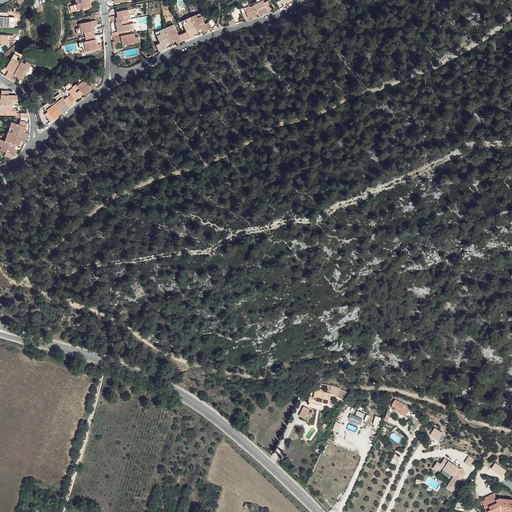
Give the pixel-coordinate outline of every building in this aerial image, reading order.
[(91,0),(76,0),(77,4),(74,5),(76,10),(92,6),(91,2),(91,0)] [(254,4),(259,14),(259,15),(272,9),(268,1),(264,3),(263,0),(257,0),(258,2),(254,4)] [(245,20),(259,14),(254,4),(250,5),(247,1),(242,3),(244,7),(241,9),(245,20)] [(128,20),(131,19),(130,15),(135,14),(134,8),(117,11),(118,15),(118,17),(111,18),(112,23),(117,22),(128,20)] [(0,26),(11,27),(11,23),(15,23),(15,17),(8,17),(8,13),(0,12),(0,26)] [(205,24),(202,16),(198,18),(197,15),(191,17),(197,31),(202,29),(204,32),(212,29),(209,23),(205,24)] [(197,31),(191,17),(186,20),(187,23),(183,24),(187,32),(183,34),(186,40),(194,37),(192,33),(197,31)] [(86,37),(95,35),(93,26),(97,25),(96,20),(79,24),(80,28),(77,29),(78,34),(85,33),(86,37)] [(129,24),(128,20),(117,22),(118,32),(114,32),(115,37),(126,35),(125,30),(135,28),(134,23),(129,24)] [(186,40),(183,34),(179,35),(176,28),(172,29),(170,26),(165,29),(171,42),(176,40),(177,44),(186,40)] [(171,42),(165,29),(160,31),(161,34),(157,36),(161,43),(157,45),(159,51),(167,48),(166,44),(171,42)] [(135,37),(135,33),(126,35),(115,37),(115,41),(117,41),(122,40),(122,42),(123,45),(139,42),(139,37),(135,37)] [(0,34),(0,44),(8,45),(9,41),(14,41),(14,35),(0,34)] [(97,45),(95,35),(86,37),(86,41),(79,43),(80,48),(84,48),(85,52),(90,51),(102,48),(101,44),(97,45)] [(21,62),(25,56),(16,51),(6,69),(9,71),(10,72),(8,77),(11,80),(21,62)] [(23,62),(21,62),(11,80),(15,82),(18,76),(23,79),(32,64),(36,66),(39,62),(27,55),(23,62)] [(83,94),(85,95),(96,87),(90,79),(86,81),(82,76),(78,79),(80,82),(76,85),(83,94)] [(72,102),(83,94),(76,85),(73,87),(70,83),(65,87),(71,94),(68,97),(72,102)] [(0,105),(13,106),(13,100),(17,100),(17,96),(9,96),(9,91),(2,91),(2,95),(0,95),(0,105)] [(62,113),(73,104),(72,102),(68,97),(65,100),(60,94),(56,97),(58,100),(54,103),(62,113)] [(51,122),(62,113),(54,103),(50,105),(48,103),(44,106),(49,112),(45,114),(51,122)] [(16,116),(16,113),(16,111),(12,111),(13,109),(13,106),(0,105),(0,115),(16,115),(16,116)] [(9,132),(26,138),(28,134),(24,132),(27,123),(21,121),(19,125),(12,122),(9,132)] [(25,142),(26,138),(9,132),(5,141),(16,145),(18,146),(19,146),(21,141),(25,142)] [(15,150),(16,145),(5,141),(1,140),(0,141),(0,149),(4,151),(6,152),(5,155),(5,156),(11,158),(13,155),(15,155),(17,151),(16,151),(15,150)] [(339,388),(330,385),(328,391),(337,394),(339,388)] [(314,393),(310,392),(307,402),(317,404),(317,401),(321,402),(328,404),(331,393),(315,389),(314,393)] [(391,404),(391,407),(404,416),(409,407),(395,400),(393,400),(391,404)] [(409,407),(404,416),(411,417),(409,422),(412,423),(408,431),(413,433),(422,413),(409,408),(409,407)] [(360,424),(362,419),(351,413),(348,418),(360,424)] [(338,432),(341,423),(336,421),(332,430),(338,432)] [(446,434),(435,428),(431,434),(441,441),(446,434)] [(471,467),(476,460),(469,455),(464,462),(471,467)] [(442,463),(437,462),(433,469),(438,471),(441,467),(454,476),(447,487),(454,492),(467,472),(446,458),(442,463)] [(501,470),(495,466),(492,472),(498,476),(501,470)] [(62,497),(39,489),(37,493),(61,501),(62,497)] [(485,499),(480,501),(485,510),(487,509),(488,511),(511,511),(511,498),(498,497),(496,499),(493,493),(484,497),(485,499)]
